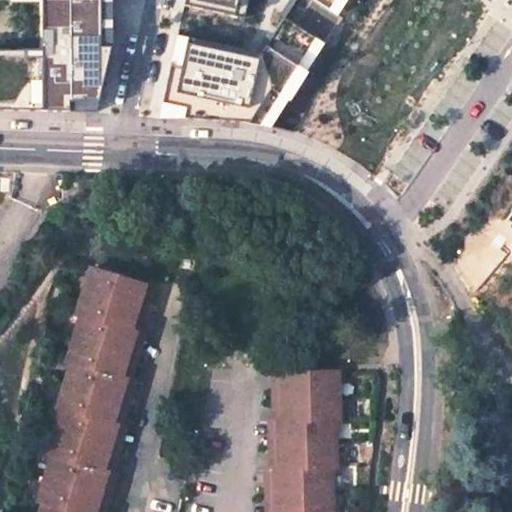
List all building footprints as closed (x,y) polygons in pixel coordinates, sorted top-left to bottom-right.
[(0,108),(97,108),(114,49),(113,0),(41,0),(41,49),(0,48),(0,108)] [(244,120),(269,129),(352,0),(293,0),(256,59),(177,44),(161,118),(244,120)] [(250,0),(186,0),(185,4),(247,17),(250,0)] [(138,286),(78,267),(62,314),(72,317),(59,364),(66,366),(53,411),(59,413),(45,462),(51,465),(38,508),(44,510),(43,511),(102,511),(113,478),(106,475),(119,430),(113,428),(127,381),(119,378),(132,334),(122,331),(138,286)] [(337,371),(277,374),(280,420),(271,422),(275,466),(267,467),(270,511),(340,511),(336,464),(344,462),(339,419),(342,419),(337,371)]
